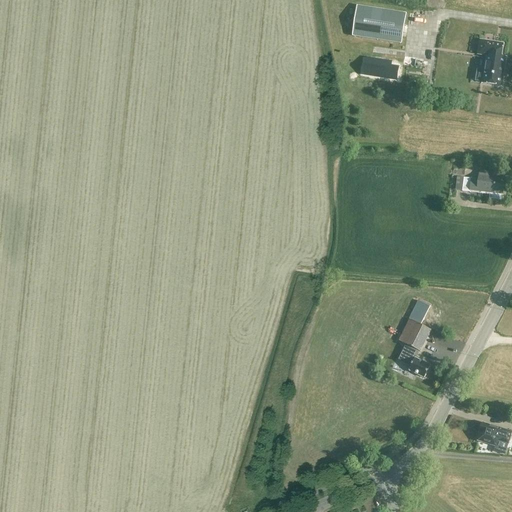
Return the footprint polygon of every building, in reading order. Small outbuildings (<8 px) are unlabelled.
[(406,13),(357,6),(352,37),(402,44),(406,13)] [(481,41),(479,54),(487,56),(483,84),(501,86),(505,58),(501,57),(503,45),(481,41)] [(351,55),(349,72),(367,74),(368,63),(362,62),(363,56),(351,55)] [(399,76),(399,60),(375,60),(375,76),(399,76)] [(494,172),(480,171),(479,180),(464,178),(462,192),(470,193),(470,189),(493,192),(492,199),(501,200),(502,193),(503,193),(505,179),(493,178),(494,172)] [(419,301),(399,341),(407,345),(419,352),(420,352),(431,331),(421,325),(430,307),(419,301)] [(407,345),(399,360),(411,366),(409,371),(424,378),(430,366),(415,358),(419,352),(407,345)] [(498,440),(508,444),(511,433),(504,431),(504,430),(483,424),(480,432),(481,433),(478,441),(496,446),(498,440)]
